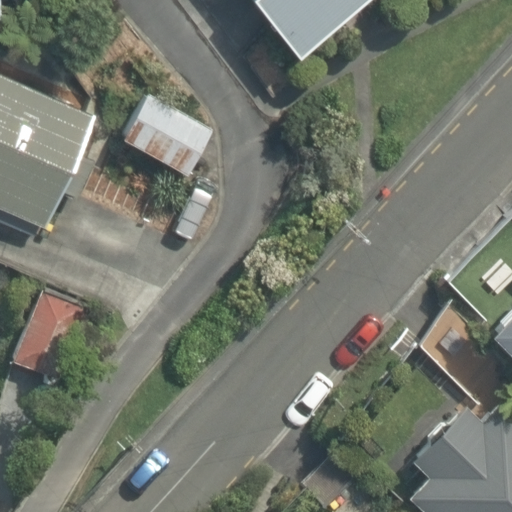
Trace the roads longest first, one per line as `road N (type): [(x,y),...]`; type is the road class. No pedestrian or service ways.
road 1 (residential): [(43,511),(168,317),(253,216),(260,163),(249,133),(146,0)]
road 2 (residential): [(153,511),(511,154)]
